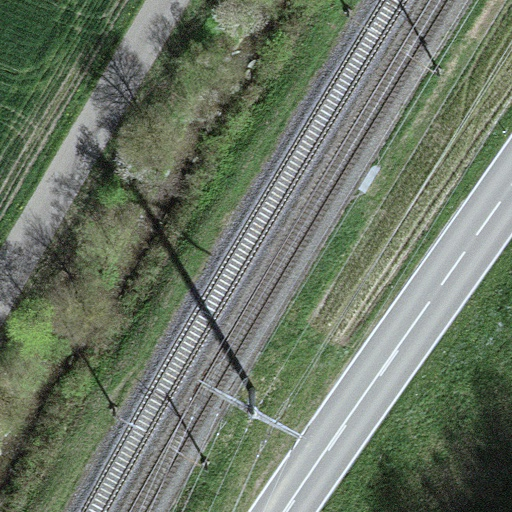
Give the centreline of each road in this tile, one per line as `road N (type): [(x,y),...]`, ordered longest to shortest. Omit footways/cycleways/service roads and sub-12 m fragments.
road 1 (secondary): [(511,188),(285,511)]
road 2 (unclassified): [(0,295),(175,0)]
